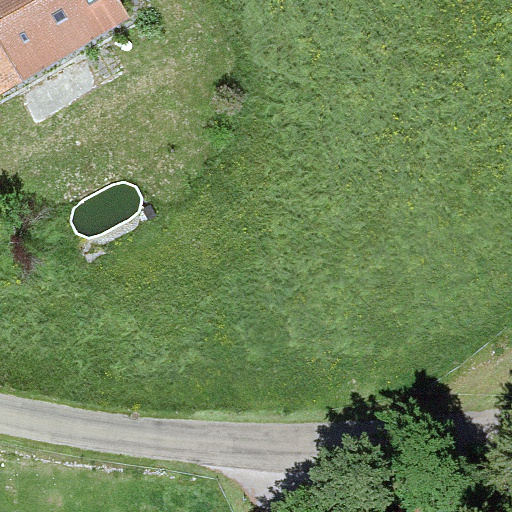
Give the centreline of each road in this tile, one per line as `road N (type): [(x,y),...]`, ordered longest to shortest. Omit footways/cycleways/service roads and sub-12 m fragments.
road 1 (unclassified): [(511,427),(194,445),(0,408)]
road 2 (unclassified): [(385,511),(511,431)]
